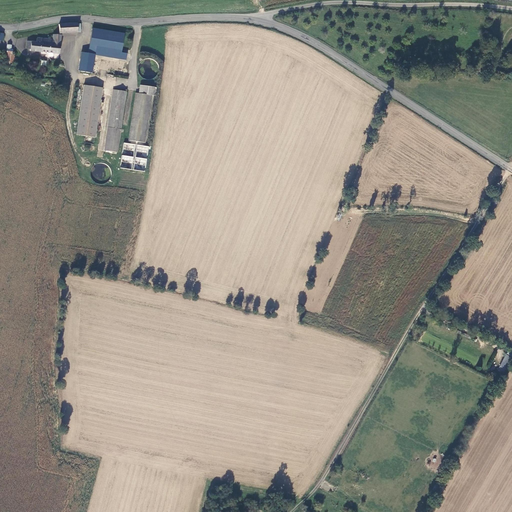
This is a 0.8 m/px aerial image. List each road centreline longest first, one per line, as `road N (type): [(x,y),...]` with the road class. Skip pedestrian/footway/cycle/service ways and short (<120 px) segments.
road 1 (track): [(509,168),(317,488),(294,511)]
road 2 (secondary): [(509,168),(315,43),(264,21)]
road 3 (secondary): [(264,21),(70,18),(0,27)]
road 4 (unclassified): [(511,8),(333,2),(281,10),(264,21)]
